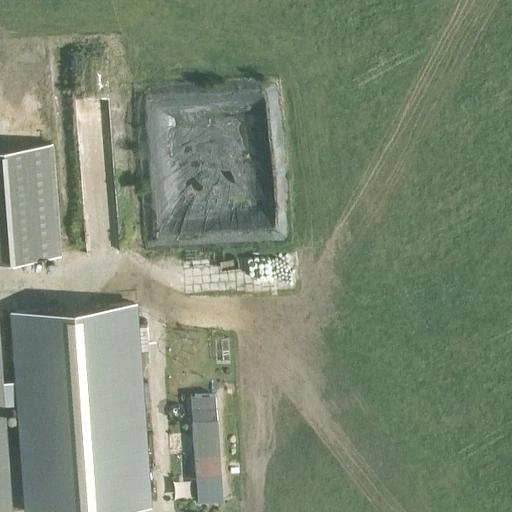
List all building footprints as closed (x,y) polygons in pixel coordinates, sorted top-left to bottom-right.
[(55,75),(40,76),(41,94),(55,94),(55,75)] [(0,259),(61,255),(53,142),(0,146),(0,259)] [(0,347),(0,511),(11,511),(4,405),(20,403),(28,511),(40,511),(147,504),(132,303),(13,311),(18,381),(2,382),(0,347)] [(191,418),(214,417),(214,407),(213,407),(212,396),(190,398),(191,418)] [(222,499),(217,417),(214,417),(191,418),(197,501),(222,499)]
